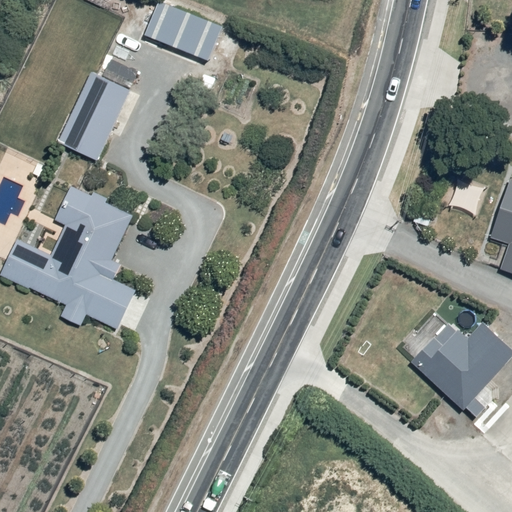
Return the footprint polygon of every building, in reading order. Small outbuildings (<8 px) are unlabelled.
[(224,28),(161,1),(147,35),(210,62),(224,28)] [(135,94),(93,73),(58,142),(101,163),(135,94)] [(488,183),(456,174),(448,204),(479,213),(488,183)] [(511,272),(511,184),(494,240),(511,245),(503,269),(511,272)] [(3,275),(68,305),(63,316),(84,326),(88,316),(119,331),(138,291),(117,281),(126,261),(116,256),(135,214),(72,185),(56,219),(68,225),(54,255),(20,239),(3,275)] [(452,320),(412,361),(465,412),(468,409),(477,418),(493,402),(483,392),(511,362),(511,345),(487,322),(470,338),(452,320)]
